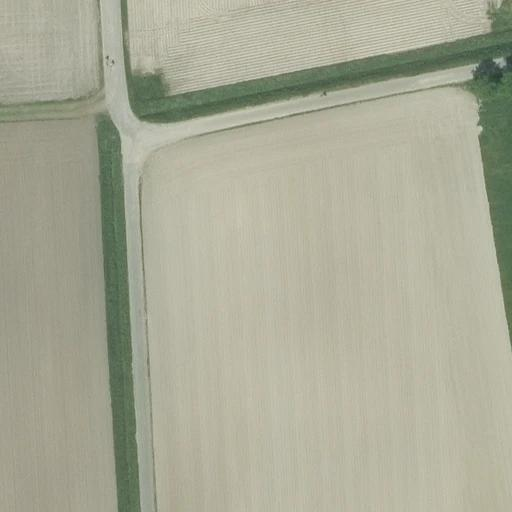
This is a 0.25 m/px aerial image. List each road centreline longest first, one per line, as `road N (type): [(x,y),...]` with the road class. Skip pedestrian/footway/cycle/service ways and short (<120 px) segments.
road 1 (track): [(511,65),(127,142)]
road 2 (track): [(146,511),(127,142)]
road 3 (track): [(127,142),(114,93),(110,0)]
